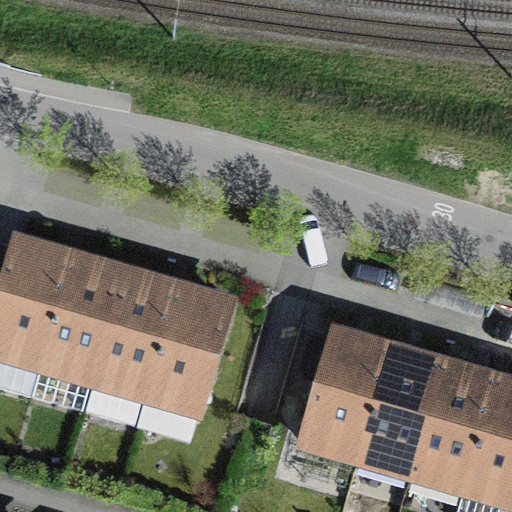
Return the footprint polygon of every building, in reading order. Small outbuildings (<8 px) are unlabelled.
[(0,384),(31,394),(39,369),(69,266),(8,248),(0,274),(0,384)] [(39,369),(88,383),(118,280),(69,266),(39,369)] [(170,295),(118,280),(88,383),(140,398),(170,295)] [(231,315),(170,295),(140,398),(199,417),(231,315)] [(300,441),(359,459),(389,361),(330,343),(300,441)] [(442,377),(389,361),(359,459),(412,475),(442,377)] [(494,392),(442,377),(412,475),(464,490),(494,392)] [(511,397),(494,392),(464,490),(511,504),(511,397)]
